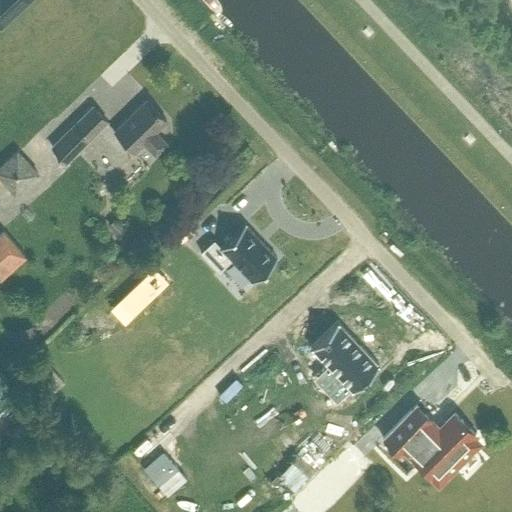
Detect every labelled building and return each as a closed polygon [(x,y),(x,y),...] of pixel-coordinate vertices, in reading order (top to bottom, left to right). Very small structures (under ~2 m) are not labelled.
[(0,0),(0,22),(23,0),(0,0)] [(144,97),(112,128),(133,149),(143,159),(142,160),(145,163),(148,160),(147,159),(154,153),(166,141),(153,129),(165,118),(156,108),(157,108),(154,105),(153,106),(144,97)] [(91,104),(64,130),(50,144),(64,158),(77,145),(105,118),(91,104)] [(0,176),(14,193),(39,171),(16,146),(0,161),(0,176)] [(114,217),(108,223),(121,237),(127,231),(114,217)] [(213,237),(200,249),(218,269),(231,257),(251,279),(276,256),(244,221),(220,244),(213,237)] [(0,235),(0,272),(2,274),(24,255),(4,232),(0,235)] [(168,280),(154,265),(123,294),(137,309),(168,280)] [(336,319),(310,343),(351,387),(377,362),(336,319)] [(0,373),(0,402),(14,388),(0,373)] [(416,404),(411,408),(389,431),(383,436),(397,450),(402,444),(419,461),(437,479),(445,471),(476,440),(471,434),(474,431),(454,412),(439,427),(435,423),(416,404)] [(126,458),(169,505),(202,475),(160,428),(126,458)] [(276,465),(291,488),(319,470),(304,447),(276,465)]
